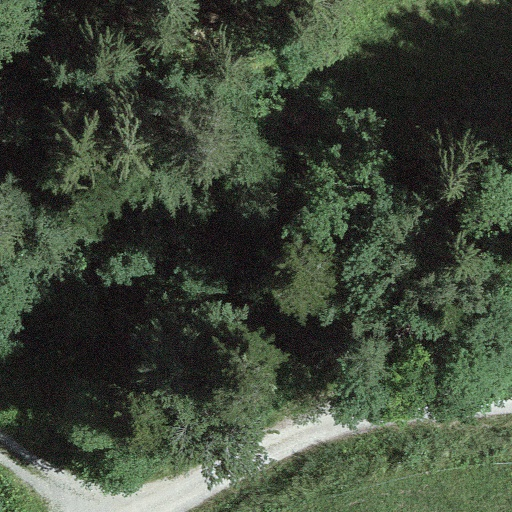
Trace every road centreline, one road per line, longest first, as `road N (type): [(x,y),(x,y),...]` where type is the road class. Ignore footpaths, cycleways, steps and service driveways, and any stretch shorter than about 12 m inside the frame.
road 1 (track): [(511,396),(364,419),(109,511)]
road 2 (track): [(99,511),(0,421)]
